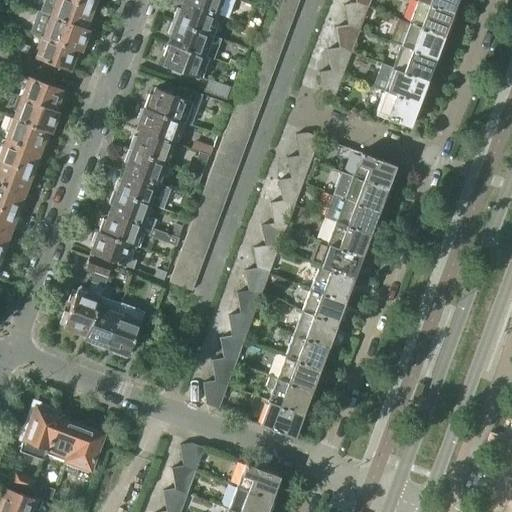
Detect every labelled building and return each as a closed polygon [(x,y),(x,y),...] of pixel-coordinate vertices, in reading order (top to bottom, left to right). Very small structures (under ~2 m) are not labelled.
[(68,0),(56,0),(50,17),(87,30),(87,29),(83,28),(86,21),(89,22),(94,10),(68,0)] [(68,0),(94,10),(97,0),(68,0)] [(183,0),(182,2),(215,15),(220,0),(183,0)] [(294,0),(272,0),(271,4),(294,13),(298,1),(294,0)] [(417,0),(408,23),(443,35),(443,34),(450,14),(451,13),(417,0)] [(416,0),(417,0),(451,13),(451,12),(455,0),(416,0)] [(215,15),(182,2),(180,9),(176,8),(171,22),(207,35),(215,15)] [(343,5),(346,26),(358,30),(366,8),(355,3),(343,5)] [(271,4),(267,15),(290,24),(294,13),(271,4)] [(29,32),(43,37),(79,51),(79,50),(83,50),(86,40),(84,38),(87,30),(50,17),(36,11),(29,32)] [(267,15),(263,27),(285,35),(290,24),(267,15)] [(245,25),(257,30),(260,22),(248,17),(245,25)] [(403,36),(400,46),(434,58),(435,57),(434,57),(442,37),(443,35),(408,23),(398,19),(393,32),(403,36)] [(167,43),(200,55),(204,56),(211,59),(218,40),(207,35),(171,22),(166,34),(170,35),(167,43)] [(240,33),(251,37),(254,30),(243,25),(240,33)] [(334,28),(338,48),(350,53),(358,30),(346,26),(334,28)] [(263,27),(259,38),(281,46),(285,35),(263,27)] [(79,51),(43,37),(35,58),(68,70),(71,63),(74,64),(79,51)] [(259,38),(255,49),(277,57),(281,46),(259,38)] [(14,50),(26,55),(29,48),(17,43),(14,50)] [(204,56),(200,55),(167,43),(162,57),(165,58),(163,66),(201,80),(204,70),(199,68),(204,56)] [(400,46),(392,68),(426,80),(426,79),(433,59),(434,59),(434,58),(400,46)] [(326,50),(330,71),(341,75),(350,53),(338,48),(326,50)] [(255,49),(251,60),(273,68),(277,57),(255,49)] [(251,60),(247,71),(269,79),(273,68),(251,60)] [(373,86),(383,90),(417,103),(418,102),(417,102),(425,82),(426,80),(392,68),(381,64),(373,86)] [(247,71),(243,82),(265,90),(269,79),(247,71)] [(341,75),(330,71),(317,72),(321,94),(333,98),(341,75)] [(28,77),(20,97),(56,111),(61,99),(58,97),(61,89),(28,77)] [(208,80),(204,92),(225,99),(229,88),(208,80)] [(243,82),(238,93),(261,102),(265,90),(243,82)] [(148,94),(143,108),(188,125),(195,104),(196,105),(200,95),(179,87),(175,96),(154,88),(151,95),(148,94)] [(417,103),(383,90),(375,113),(385,117),(384,117),(394,121),(394,120),(407,125),(407,126),(409,126),(409,124),(416,104),(417,104),(417,103)] [(238,93),(234,104),(257,113),(261,102),(238,93)] [(20,97),(12,118),(49,131),(51,125),(55,124),(58,115),(56,113),(56,111),(20,97)] [(234,104),(230,116),(253,124),(257,113),(234,104)] [(188,125),(143,108),(143,109),(139,109),(136,119),(138,121),(136,129),(172,142),(180,122),(188,125)] [(230,116),(226,127),(248,135),(253,124),(230,116)] [(12,118),(5,139),(38,151),(40,144),(44,145),(49,131),(12,118)] [(226,127),(222,138),(244,146),(248,135),(226,127)] [(133,136),(128,150),(164,163),(172,142),(136,129),(135,129),(138,131),(136,138),(133,136)] [(295,135),(298,156),(309,161),(318,138),(306,133),(295,135)] [(222,138),(218,149),(240,157),(244,146),(222,138)] [(5,139),(0,152),(0,160),(34,172),(38,161),(35,159),(38,151),(5,139)] [(191,150),(198,152),(207,156),(210,147),(194,141),(191,150)] [(218,149),(214,160),(236,168),(240,157),(218,149)] [(126,163),(123,171),(157,183),(164,163),(128,150),(123,162),(126,163)] [(358,157),(351,176),(385,189),(386,187),(393,167),(394,165),(392,164),(392,165),(379,160),(380,160),(370,156),(354,151),(352,154),(358,157)] [(198,152),(190,173),(199,177),(207,156),(198,152)] [(286,158),(289,178),(301,183),(309,161),(298,156),(286,158)] [(0,160),(0,184),(23,192),(25,185),(29,186),(34,172),(0,160)] [(214,160),(210,171),(232,180),(236,168),(214,160)] [(117,177),(112,191),(149,205),(154,191),(173,199),(176,191),(157,184),(157,183),(123,171),(121,179),(117,177)] [(210,171),(205,182),(228,191),(232,180),(210,171)] [(199,177),(190,173),(186,184),(195,188),(199,177)] [(351,176),(343,198),(377,211),(378,209),(377,209),(385,189),(351,176)] [(278,180),(281,201),(293,205),(301,183),(289,178),(278,180)] [(205,182),(201,194),(224,202),(228,191),(205,182)] [(0,184),(0,207),(19,214),(23,202),(20,200),(23,192),(0,184)] [(111,205),(108,213),(151,228),(154,219),(145,216),(149,205),(112,191),(108,203),(111,205)] [(201,194),(197,205),(220,213),(224,202),(201,194)] [(341,202),(334,221),(369,234),(369,232),(376,211),(377,212),(377,211),(343,198),(337,196),(335,200),(341,202)] [(269,203),(273,223),(284,228),(293,205),(281,201),(269,203)] [(197,205),(193,216),(215,224),(220,213),(197,205)] [(0,207),(0,230),(8,233),(10,227),(13,228),(19,214),(0,207)] [(102,219),(97,232),(134,246),(139,232),(175,246),(178,238),(177,238),(170,236),(151,228),(108,213),(105,220),(102,219)] [(193,216),(189,227),(211,235),(215,224),(193,216)] [(326,243),(360,257),(361,255),(360,254),(368,234),(369,234),(334,221),(328,219),(327,222),(333,225),(326,243)] [(261,225),(264,246),(276,250),(284,228),(273,223),(261,225)] [(170,236),(177,238),(182,227),(174,224),(170,236)] [(189,227),(185,238),(207,246),(211,235),(189,227)] [(134,246),(97,232),(97,233),(94,233),(90,243),(92,245),(89,253),(131,269),(134,260),(129,258),(134,246)] [(185,238),(181,249),(203,258),(207,246),(185,238)] [(308,262),(311,263),(352,279),(352,277),(360,257),(326,243),(316,240),(308,262)] [(252,248),(256,268),(268,273),(276,250),(264,246),(252,248)] [(181,249),(177,260),(199,269),(203,258),(181,249)] [(84,268),(93,272),(106,277),(110,265),(88,257),(84,268)] [(177,260),(172,272),(195,280),(199,269),(177,260)] [(316,270),(309,289),(343,302),(344,300),(344,299),(351,279),(352,279),(311,263),(310,267),(316,270)] [(244,270),(247,291),(259,295),(268,273),(256,268),(244,270)] [(153,277),(163,280),(166,272),(156,269),(153,277)] [(77,286),(75,290),(75,291),(71,290),(67,302),(71,303),(67,313),(63,312),(59,324),(62,325),(62,326),(84,335),(83,338),(84,339),(100,296),(99,296),(103,285),(106,277),(93,272),(87,290),(77,286)] [(195,280),(172,272),(168,283),(191,291),(195,280)] [(99,296),(100,296),(108,299),(112,288),(103,285),(99,296)] [(308,292),(301,312),(334,324),(335,324),(336,322),(335,322),(343,302),(309,289),(303,286),(301,290),(308,292)] [(236,293),(239,314),(251,318),(259,295),(247,291),(236,293)] [(159,319),(183,328),(192,304),(168,295),(159,319)] [(103,346),(105,347),(118,314),(115,313),(119,303),(108,299),(100,296),(84,339),(91,342),(90,345),(102,349),(103,346)] [(299,315),(292,335),(326,347),(327,345),(334,324),(301,312),(294,309),(293,312),(299,315)] [(118,314),(105,347),(113,350),(112,353),(125,358),(127,353),(130,353),(133,345),(131,343),(139,322),(118,314)] [(227,316),(230,336),(242,341),(251,318),(239,314),(227,316)] [(292,335),(284,357),(318,369),(319,367),(318,367),(326,347),(292,335)] [(219,338),(222,359),(234,363),(242,341),(230,336),(219,338)] [(269,375),(268,377),(309,392),(310,390),(318,369),(318,370),(318,369),(284,357),(276,378),(269,375)] [(210,361),(214,381),(225,386),(234,363),(222,359),(210,361)] [(261,398),(261,400),(300,415),(301,415),(302,413),(301,412),(309,392),(268,377),(265,386),(272,389),(268,400),(261,398)] [(225,386),(214,381),(202,384),(205,405),(217,409),(225,386)] [(300,415),(261,400),(260,402),(266,404),(259,424),(269,428),(268,428),(278,432),(278,431),(291,436),(293,437),(294,435),(293,435),(300,415)] [(45,452),(57,418),(58,415),(51,412),(51,410),(35,404),(33,409),(34,409),(33,413),(29,411),(19,439),(23,440),(19,451),(42,460),(45,452)] [(45,452),(65,459),(79,422),(66,418),(63,420),(57,418),(45,452)] [(79,422),(65,459),(62,469),(75,474),(77,468),(87,472),(101,434),(93,431),(93,430),(94,428),(94,427),(93,425),(93,424),(92,423),(90,422),(89,421),(88,421),(86,421),(85,421),(83,421),(82,422),(81,423),(79,422)] [(178,445),(182,466),(194,471),(202,448),(190,443),(178,445)] [(105,469),(120,473),(126,450),(111,446),(105,469)] [(244,463),(235,487),(270,499),(270,498),(277,477),(278,477),(279,475),(277,475),(276,475),(263,470),(254,466),(254,467),(244,463)] [(170,468),(174,489),(185,493),(194,471),(182,466),(170,468)] [(8,484),(29,492),(35,478),(13,470),(8,484)] [(37,495),(50,500),(54,491),(41,486),(37,495)] [(0,510),(5,511),(33,511),(38,500),(5,487),(2,496),(0,495),(0,510)] [(235,487),(227,509),(234,511),(264,511),(269,500),(270,499),(235,487)] [(161,491),(165,511),(166,511),(178,511),(185,493),(174,489),(161,491)] [(73,508),(81,511),(85,500),(78,497),(73,508)]
